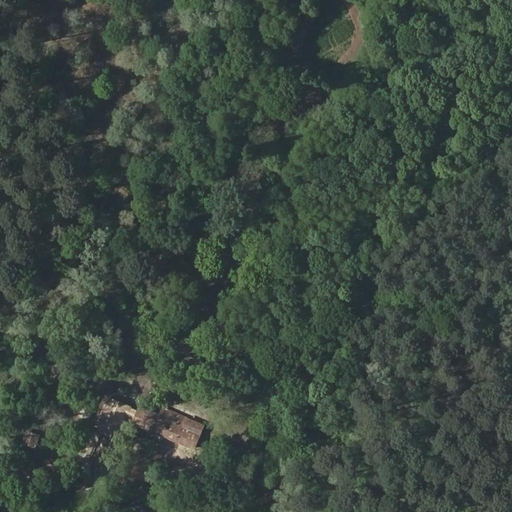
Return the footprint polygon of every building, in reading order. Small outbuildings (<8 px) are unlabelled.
[(189,269),(205,271),(208,252),(206,251),(207,242),(193,240),(189,269)] [(177,350),(191,353),(196,322),(182,320),(177,350)] [(108,395),(97,426),(120,434),(131,403),(108,395)] [(148,429),(194,448),(204,425),(163,409),(161,415),(139,407),(133,423),(134,423),(148,429)] [(26,429),(23,443),(38,446),(41,432),(26,429)]
